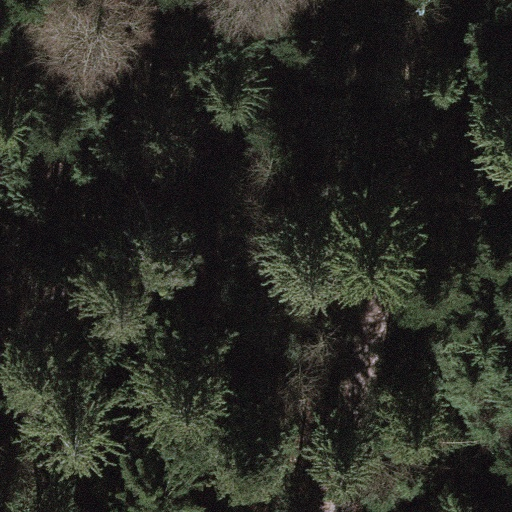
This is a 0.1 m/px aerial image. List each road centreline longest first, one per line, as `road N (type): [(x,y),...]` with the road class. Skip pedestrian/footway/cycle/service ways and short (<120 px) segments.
road 1 (track): [(340,511),(386,283),(480,0)]
road 2 (unclassified): [(0,43),(123,0)]
